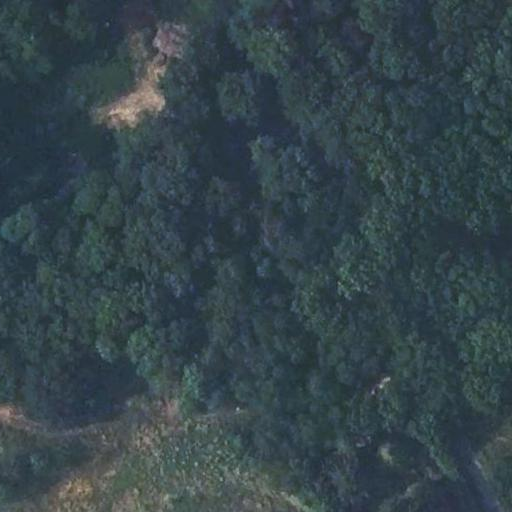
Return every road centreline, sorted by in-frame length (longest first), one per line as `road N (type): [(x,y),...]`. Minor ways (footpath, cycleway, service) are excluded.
road 1 (unclassified): [(493,511),(418,372),(250,209),(246,154),(280,128),(303,134),(473,242),(511,249)]
road 2 (track): [(418,372),(247,419),(0,418)]
